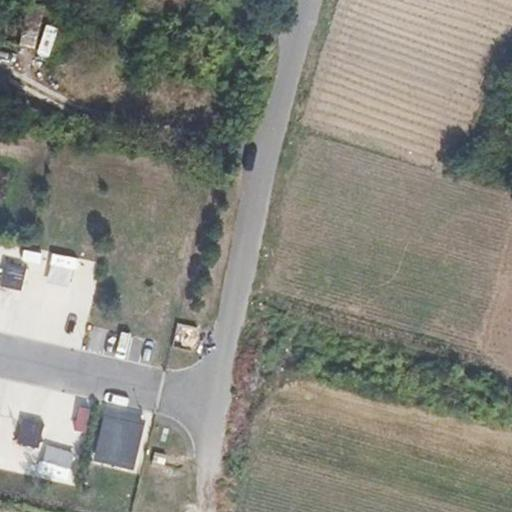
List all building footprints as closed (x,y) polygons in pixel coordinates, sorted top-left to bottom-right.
[(46,284),(70,288),(75,261),(51,256),(46,284)] [(4,263),(3,271),(0,282),(21,288),(27,269),(27,265),(6,259),(4,263)] [(77,406),(69,428),(81,432),(89,411),(77,406)] [(134,467),(144,422),(145,416),(105,406),(104,412),(95,452),(93,457),(134,467)] [(24,417),(22,422),(20,428),(17,440),(39,445),(44,427),(44,422),(24,417)] [(44,448),(40,479),(70,483),(74,452),(44,448)] [(155,449),(154,452),(152,461),(162,464),(165,452),(155,449)]
